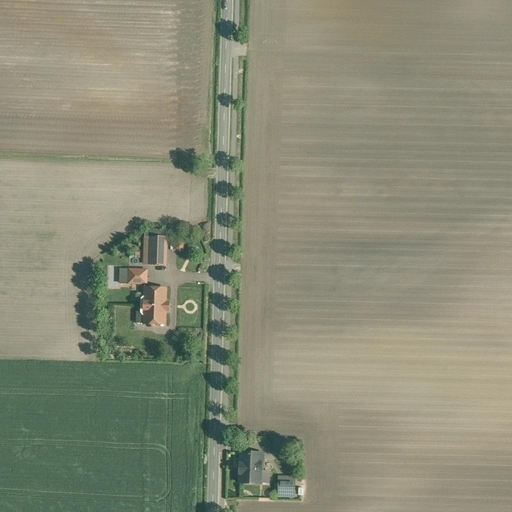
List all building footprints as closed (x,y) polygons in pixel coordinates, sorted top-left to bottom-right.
[(167,240),(145,239),(145,263),(166,263),(167,240)] [(147,270),(129,270),(129,284),(147,284),(147,270)] [(145,289),(144,297),(141,299),(141,313),(144,317),(144,325),(166,325),(166,289),(145,289)] [(289,441),(274,441),(273,455),(288,456),(289,441)] [(262,454),(241,454),(241,483),(260,484),(260,471),(261,471),(262,454)] [(279,478),(278,497),(294,497),(295,478),(279,478)]
